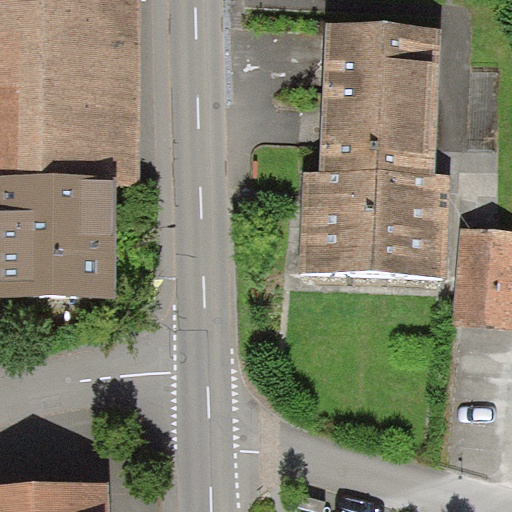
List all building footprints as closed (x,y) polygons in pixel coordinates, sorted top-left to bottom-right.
[(0,0),(0,185),(113,188),(142,188),(141,0),(0,0)] [(331,23),(319,182),(427,190),(439,31),(331,23)] [(307,181),(300,274),(442,285),(447,192),(427,190),(319,182),(307,181)] [(0,307),(116,309),(113,188),(0,185),(0,307)] [(511,235),(464,231),(455,323),(511,328),(511,235)] [(0,497),(0,511),(106,511),(106,492),(0,497)]
